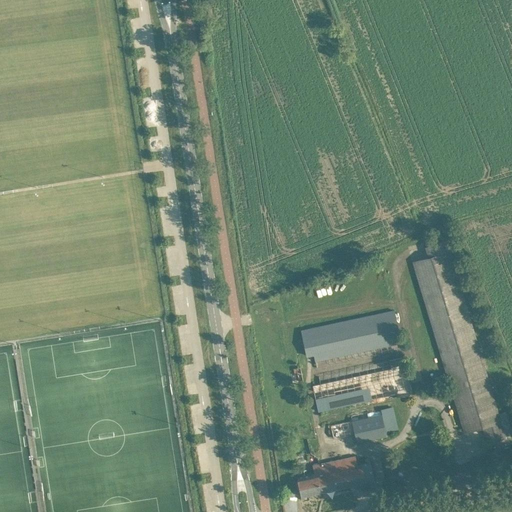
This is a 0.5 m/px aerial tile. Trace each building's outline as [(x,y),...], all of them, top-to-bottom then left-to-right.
[(499,413),(447,240),(425,246),(428,257),(412,261),(465,432),(482,426),(487,442),(505,437),(502,427),(501,420),(506,419),(504,411),(499,413)] [(317,368),(402,350),(394,311),(301,330),(306,353),(314,351),(317,368)] [(349,408),(390,401),(390,400),(412,395),(404,358),(319,375),(320,383),(313,385),(318,410),(348,404),(349,408)] [(295,382),(303,380),(300,366),(292,368),(295,382)] [(381,408),(351,415),(351,419),(355,433),(357,443),(387,436),(386,432),(399,429),(393,406),(381,409),(381,408)] [(350,419),(327,425),(329,431),(333,430),(335,436),(354,431),(350,419)] [(357,464),(355,455),(313,465),(314,474),(297,477),(301,496),(374,480),(370,461),(357,464)]
